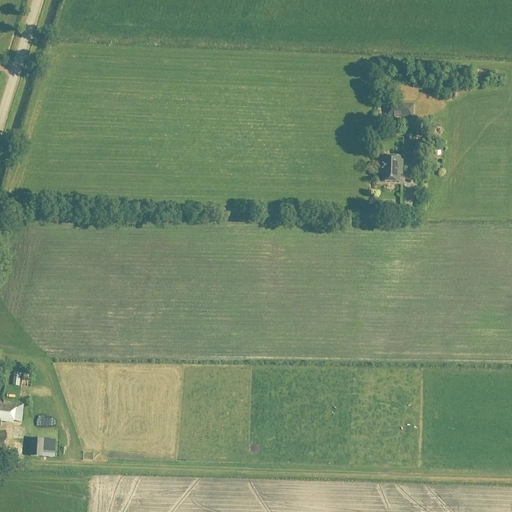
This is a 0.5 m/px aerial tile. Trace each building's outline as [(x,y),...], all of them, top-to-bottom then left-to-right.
[(387,104),(386,118),(412,120),(413,106),(387,104)] [(412,140),(422,140),(423,130),(413,130),(412,140)] [(422,160),(422,144),(410,143),(410,160),(422,160)] [(401,171),(401,159),(380,159),(380,176),(382,176),(382,184),(399,184),(399,171),(401,171)] [(0,421),(19,424),(22,407),(0,403),(0,421)] [(53,459),(54,442),(30,441),(29,458),(53,459)]
